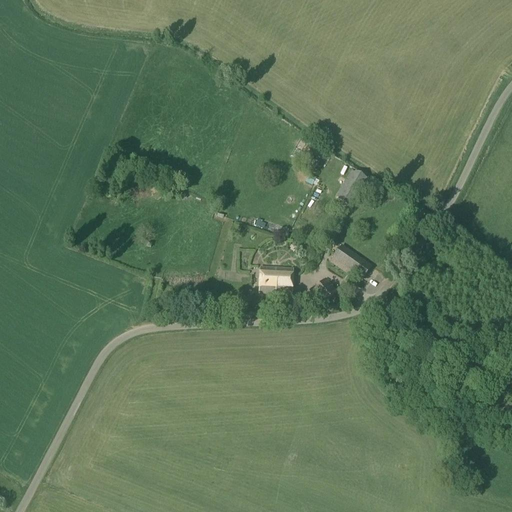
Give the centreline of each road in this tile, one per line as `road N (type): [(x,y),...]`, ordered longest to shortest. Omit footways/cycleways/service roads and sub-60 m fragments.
road 1 (unclassified): [(18,511),(94,368),(122,336),(334,317),(379,295),(440,219),(511,90)]
road 2 (track): [(379,295),(511,370)]
